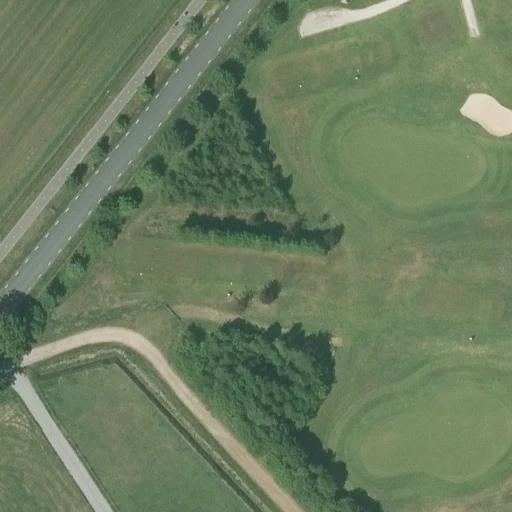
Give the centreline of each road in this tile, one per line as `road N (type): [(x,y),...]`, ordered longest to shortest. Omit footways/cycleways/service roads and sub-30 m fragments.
road 1 (secondary): [(0,311),(246,0)]
road 2 (track): [(0,360),(102,334),(132,346),(295,511)]
